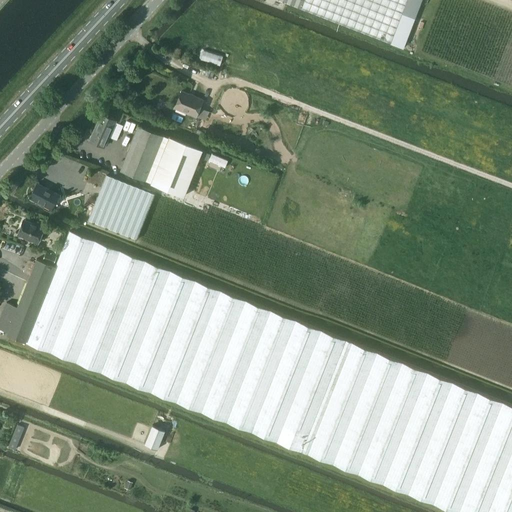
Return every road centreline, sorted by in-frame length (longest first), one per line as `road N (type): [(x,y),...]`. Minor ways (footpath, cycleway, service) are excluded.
road 1 (unclassified): [(0,173),(159,0)]
road 2 (primary): [(0,128),(119,0)]
